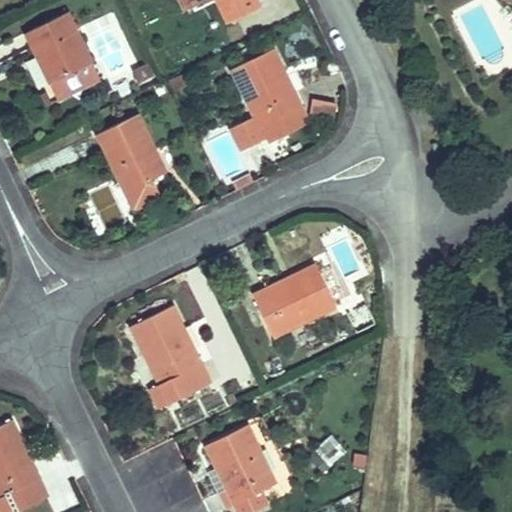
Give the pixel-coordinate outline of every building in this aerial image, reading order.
[(199,3),(197,0),(179,0),(184,10),(199,3)] [(40,54),(53,82),(93,63),(69,11),(25,31),(36,56),(40,54)] [(241,149),(266,136),(261,126),(303,106),(296,91),(291,93),(281,73),(284,71),(273,48),(231,69),(255,117),(232,129),(241,149)] [(100,79),(93,63),(53,82),(50,83),(57,99),(100,79)] [(133,70),(139,83),(154,76),(148,63),(133,70)] [(336,104),(313,99),(309,120),(332,125),(336,104)] [(261,126),(266,136),(268,140),(308,120),(309,118),(303,106),(261,126)] [(154,152),(156,151),(138,113),(96,133),(134,210),(162,197),(153,179),(164,174),(154,152)] [(210,139),(217,161),(237,155),(229,133),(210,139)] [(154,152),(164,174),(166,173),(156,151),(154,152)] [(233,183),(236,190),(254,181),(250,174),(233,183)] [(81,199),(96,231),(132,214),(128,205),(121,208),(110,186),(81,199)] [(336,306),(316,264),(292,275),(293,276),(269,287),(269,286),(253,294),(273,337),(336,306)] [(173,305),(130,326),(159,383),(169,403),(211,382),(202,364),(203,363),(196,349),(191,351),(181,331),(185,329),(173,305)] [(356,332),(370,326),(365,313),(351,318),(356,332)] [(169,403),(159,383),(150,388),(160,407),(169,403)] [(11,420),(0,425),(0,511),(14,511),(47,497),(38,479),(41,477),(34,463),(30,465),(20,445),(23,443),(11,420)] [(211,470),(222,492),(225,490),(233,505),(235,504),(239,511),(251,511),(267,504),(260,491),(277,483),(248,424),(205,445),(217,467),(211,470)] [(309,456),(323,473),(347,452),(332,436),(309,456)] [(225,490),(222,492),(220,492),(228,507),(233,505),(225,490)]
